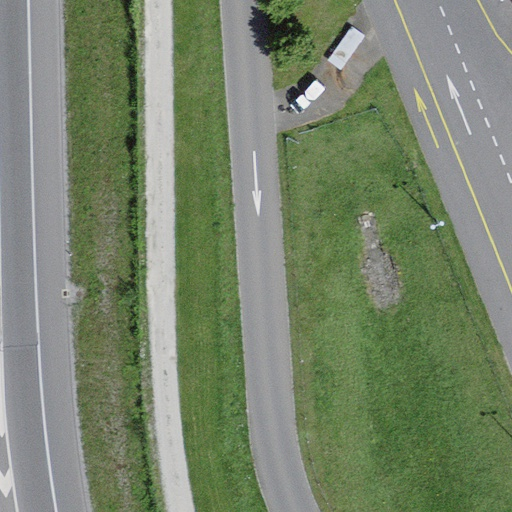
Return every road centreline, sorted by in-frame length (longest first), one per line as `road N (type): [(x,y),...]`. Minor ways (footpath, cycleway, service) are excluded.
road 1 (track): [(159,0),(164,335),(181,511)]
road 2 (motorway): [(38,511),(0,200)]
